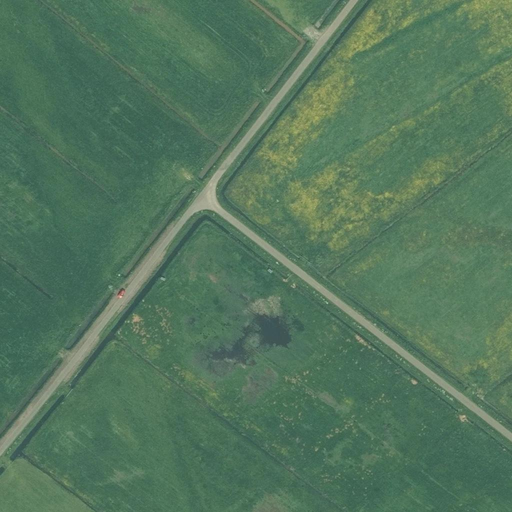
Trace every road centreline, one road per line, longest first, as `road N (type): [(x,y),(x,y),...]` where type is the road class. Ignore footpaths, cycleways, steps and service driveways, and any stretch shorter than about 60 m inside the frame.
road 1 (unclassified): [(511,438),(201,195)]
road 2 (unclassified): [(0,448),(201,195)]
road 3 (unclassified): [(201,195),(352,0)]
